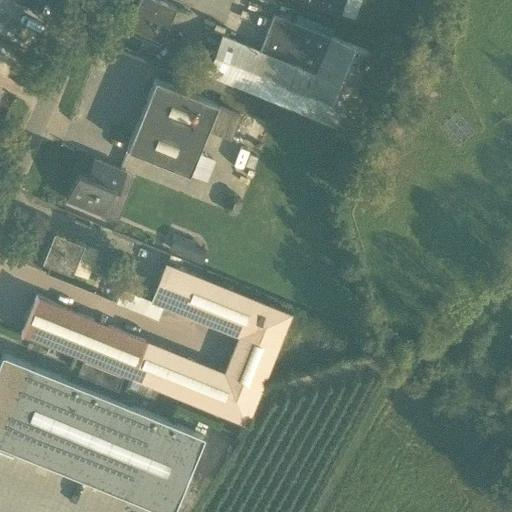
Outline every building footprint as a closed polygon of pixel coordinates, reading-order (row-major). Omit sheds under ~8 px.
[(159,44),(173,10),(150,0),(136,0),(124,30),(159,44)] [(359,4),(346,0),(302,0),(340,13),(354,18),(359,4)] [(378,56),(292,21),(273,13),(259,49),(221,34),(206,72),(347,130),(378,56)] [(181,46),(171,70),(183,75),(193,51),(181,46)] [(189,174),(208,129),(217,103),(155,78),(126,149),(189,174)] [(256,120),(240,114),(230,138),(246,144),(256,120)] [(78,171),(66,199),(103,214),(114,187),(119,189),(126,170),(93,158),(86,174),(78,171)] [(72,272),(83,242),(53,230),(41,260),(72,272)] [(187,259),(187,258),(193,245),(194,243),(175,234),(168,251),(187,259)] [(267,379),(293,314),(166,263),(151,301),(240,337),(226,372),(37,296),(21,334),(84,360),(124,376),(248,426),(267,379)] [(170,423),(3,353),(0,361),(0,450),(10,455),(12,450),(163,511),(170,511),(202,436),(170,423)]
